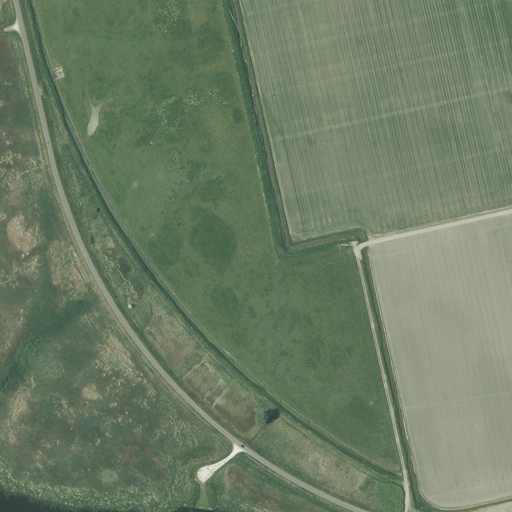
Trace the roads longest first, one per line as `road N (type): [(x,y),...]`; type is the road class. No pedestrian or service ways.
road 1 (unclassified): [(360,511),(240,446),(137,341),(85,253),(61,192),(15,0)]
road 2 (track): [(511,212),(357,250),(410,511)]
